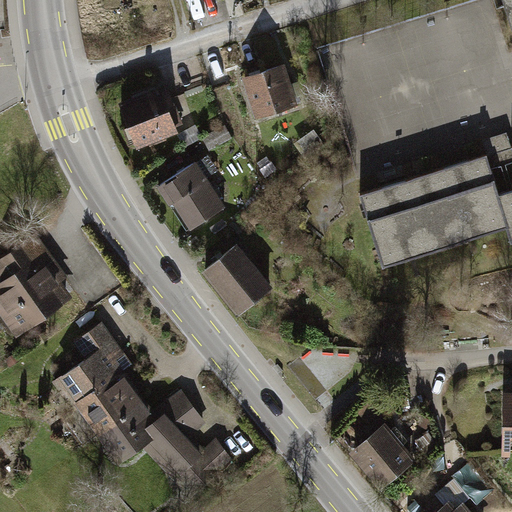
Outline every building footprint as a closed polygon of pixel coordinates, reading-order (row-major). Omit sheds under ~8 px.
[(511,0),(499,0),(509,28),(511,27),(511,0)] [(296,99),(285,62),(241,75),(252,112),(296,99)] [(179,129),(162,86),(116,104),(133,147),(179,129)] [(511,136),(353,186),(377,261),(505,221),(510,237),(511,236),(511,136)] [(224,204),(198,157),(153,182),(180,229),(224,204)] [(0,312),(15,335),(80,292),(36,227),(0,251),(0,312)] [(270,282),(235,237),(199,264),(234,310),(270,282)] [(181,498),(236,454),(177,380),(149,402),(121,367),(131,358),(98,317),(73,338),(85,353),(84,353),(52,379),(114,458),(136,441),(181,498)] [(511,383),(501,383),(499,453),(511,453),(511,383)] [(413,455),(383,418),(348,447),(379,484),(413,455)] [(473,511),(457,491),(429,511),(473,511)]
